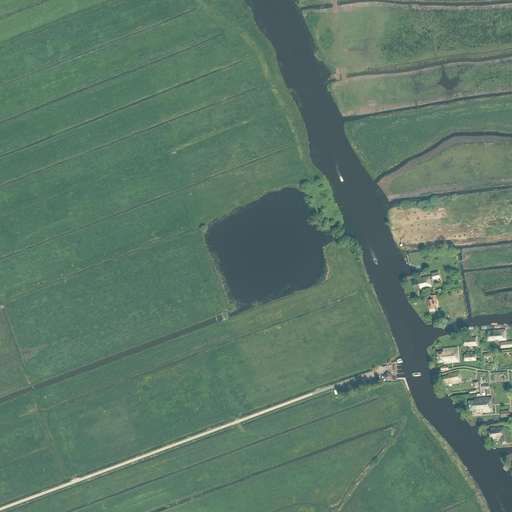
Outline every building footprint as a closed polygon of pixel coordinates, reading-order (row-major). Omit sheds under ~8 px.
[(430,276),(427,276),(420,278),(420,279),(413,281),(414,288),(423,287),(423,288),(432,286),(430,280),(432,279),(432,280),(440,278),(439,272),(431,273),(432,276),(430,276)] [(429,309),(435,308),(435,304),(437,303),(436,299),(437,299),(436,295),(431,295),(431,298),(433,297),(433,299),(428,300),(428,303),(429,309)] [(489,340),(495,340),(495,339),(499,339),(499,340),(506,340),(505,330),(493,331),(488,331),(489,340)] [(477,345),(476,338),(468,338),(468,339),(464,339),(464,345),(468,345),(468,346),(477,345)] [(445,363),(459,361),(457,347),(443,348),(443,351),(437,352),(438,362),(444,361),(445,363)] [(442,376),(444,383),(452,382),(452,383),(458,382),(458,381),(461,380),(459,371),(449,374),(448,375),(442,376)] [(492,411),(492,403),(469,405),(470,410),(475,410),(476,412),(477,412),(492,411)] [(492,439),(501,438),(502,444),(506,443),(504,427),(495,428),(494,427),(491,427),(491,430),(489,430),(490,437),(492,437),(492,439)]
